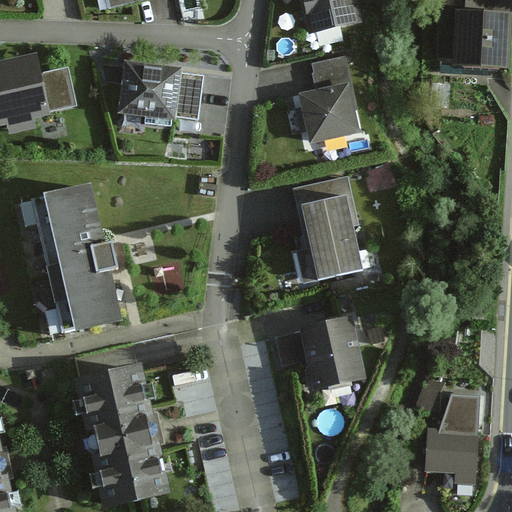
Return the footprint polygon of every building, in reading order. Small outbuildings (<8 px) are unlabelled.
[(159,0),(113,0),(116,12),(160,2),(159,0)] [(300,0),(308,39),(364,27),(358,0),(300,0)] [(507,72),(508,17),(477,16),(477,0),(434,0),(434,68),(453,68),(453,72),(507,72)] [(0,68),(0,111),(5,132),(62,120),(48,58),(0,68)] [(355,90),(348,92),(342,63),(311,69),(317,99),(299,103),(309,151),(365,139),(355,90)] [(194,124),(196,81),(132,77),(129,120),(194,124)] [(104,194),(39,210),(73,344),(137,327),(104,194)] [(354,201),(307,213),(326,288),(373,277),(354,201)] [(361,321),(310,334),(325,390),(375,378),(361,321)] [(278,331),(280,363),(305,361),(303,329),(278,331)] [(113,511),(180,498),(153,367),(81,382),(107,511),(113,511)] [(0,511),(22,511),(0,413),(0,511)] [(427,473),(474,476),(477,430),(430,427),(427,473)]
